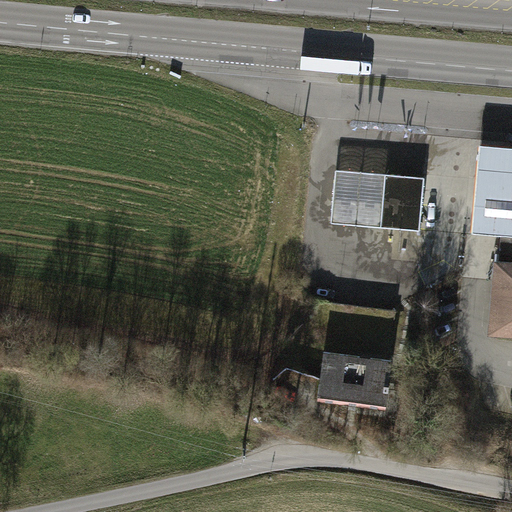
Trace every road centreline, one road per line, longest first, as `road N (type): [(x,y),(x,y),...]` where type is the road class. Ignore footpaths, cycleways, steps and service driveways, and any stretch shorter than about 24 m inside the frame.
road 1 (primary): [(0,22),(511,68)]
road 2 (residential): [(36,511),(277,456),(335,458),(511,492)]
road 3 (primary): [(511,20),(272,0)]
